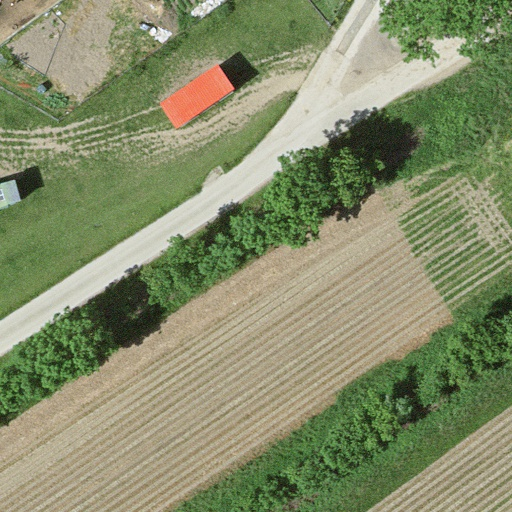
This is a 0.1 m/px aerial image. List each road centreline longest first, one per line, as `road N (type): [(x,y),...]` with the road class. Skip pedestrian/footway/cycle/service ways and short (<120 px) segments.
road 1 (track): [(511,7),(0,331)]
road 2 (track): [(290,143),(377,0)]
